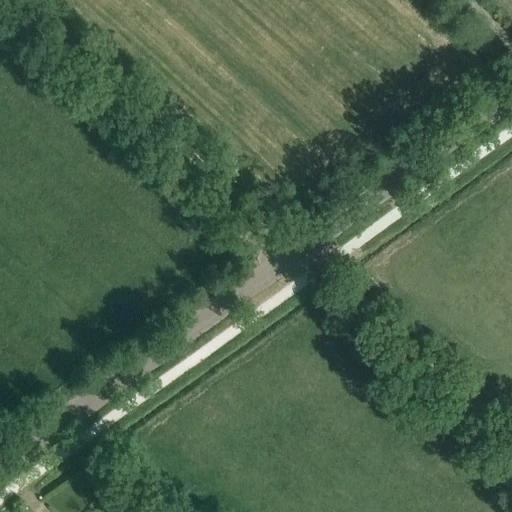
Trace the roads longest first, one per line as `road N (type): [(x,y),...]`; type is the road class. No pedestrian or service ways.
road 1 (track): [(17,0),(300,251)]
road 2 (tertiary): [(0,467),(300,251)]
road 3 (unclassified): [(511,436),(300,251)]
road 4 (tertiary): [(300,251),(511,99)]
